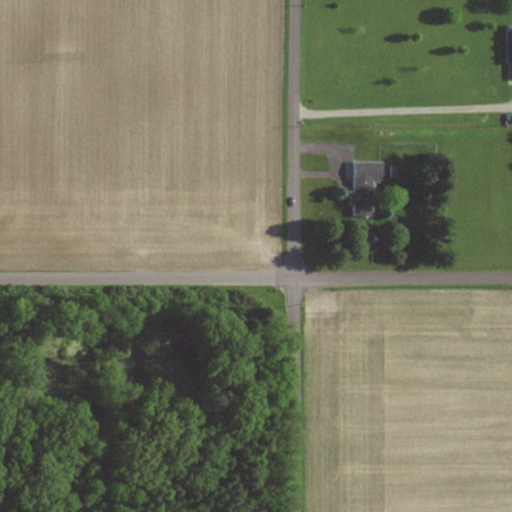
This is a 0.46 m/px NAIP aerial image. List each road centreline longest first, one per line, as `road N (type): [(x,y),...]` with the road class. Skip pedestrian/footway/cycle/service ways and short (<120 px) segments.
road 1 (residential): [(295,0),(297,511)]
road 2 (residential): [(0,277),(511,276)]
